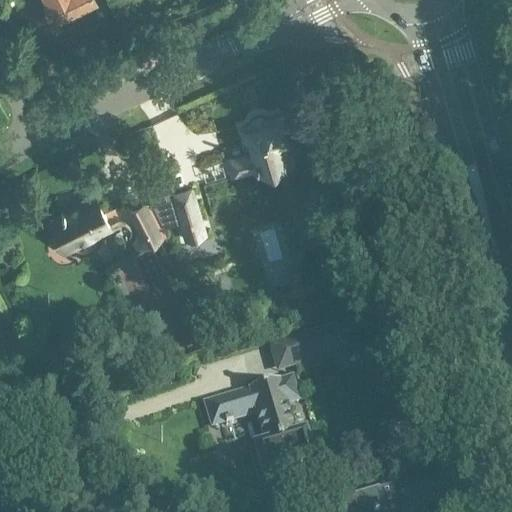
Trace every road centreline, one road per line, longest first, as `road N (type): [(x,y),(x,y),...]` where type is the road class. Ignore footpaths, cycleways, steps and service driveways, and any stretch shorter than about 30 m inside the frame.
road 1 (primary): [(411,22),(511,347)]
road 2 (unclassified): [(42,138),(327,0)]
road 3 (primary): [(511,266),(448,9)]
road 4 (residential): [(89,511),(0,344)]
